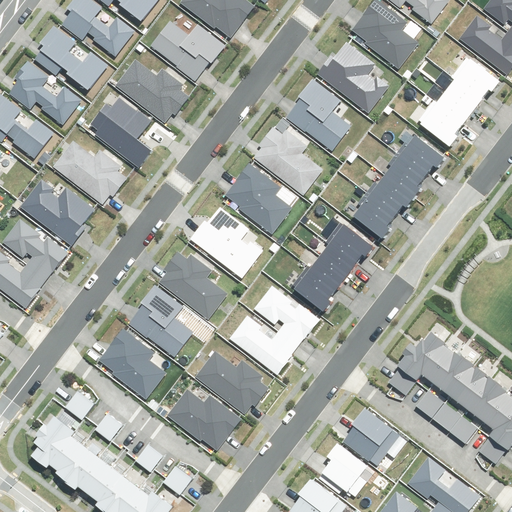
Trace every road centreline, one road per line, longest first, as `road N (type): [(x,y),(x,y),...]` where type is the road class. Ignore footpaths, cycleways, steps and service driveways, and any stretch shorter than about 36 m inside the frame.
road 1 (residential): [(47,347),(312,0)]
road 2 (residential): [(337,369),(511,135)]
road 3 (residential): [(47,347),(242,492)]
road 4 (residential): [(337,369),(511,507)]
road 5 (residential): [(242,492),(337,369)]
